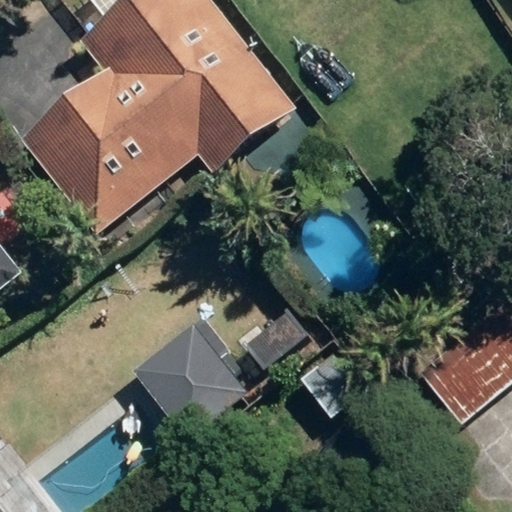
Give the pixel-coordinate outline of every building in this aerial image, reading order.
[(100,0),(102,2),(85,16),(103,37),(97,43),(122,73),(35,146),(114,240),(212,158),(228,178),(317,104),(230,0),(100,0)] [(0,301),(36,274),(16,247),(8,253),(0,242),(0,301)] [(511,398),(511,283),(416,364),(472,431),(511,398)] [(321,344),(292,312),(253,347),(282,379),(321,344)] [(265,392),(211,324),(145,377),(199,445),(265,392)] [(380,395),(341,347),(308,373),(348,421),(380,395)]
